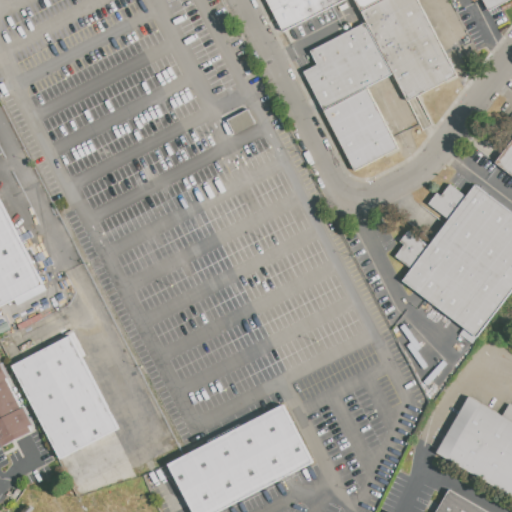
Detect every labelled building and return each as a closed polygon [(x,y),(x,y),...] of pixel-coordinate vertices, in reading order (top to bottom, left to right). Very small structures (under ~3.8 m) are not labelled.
[(267,0),(283,32),(346,0),(267,0)] [(363,11),(384,0),(418,0),(457,75),(409,100),(363,11)] [(485,0),(490,10),(508,0),(485,0)] [(366,22),(393,73),(324,110),(304,72),(319,64),(312,51),(366,22)] [(355,170),(398,148),(369,91),(326,113),(355,170)] [(248,110),(255,123),(235,134),(228,120),(248,110)] [(511,141),(511,173),(497,162),(511,141)] [(476,186),(511,213),(511,289),(477,336),(404,282),(413,269),(396,257),(404,246),(399,242),(408,230),(429,245),(449,219),(429,204),(438,193),(442,196),(450,185),(467,198),(476,186)] [(0,198),(44,285),(0,307),(0,198)] [(13,365),(71,335),(134,458),(76,488),(13,365)] [(0,440),(1,440),(3,445),(31,431),(30,428),(38,423),(0,348),(0,440)] [(469,394),(503,414),(510,403),(511,404),(511,497),(435,452),(469,394)] [(168,464),(193,511),(220,511),(315,463),(284,404),(168,464)] [(435,511),(450,488),(491,511),(435,511)]
